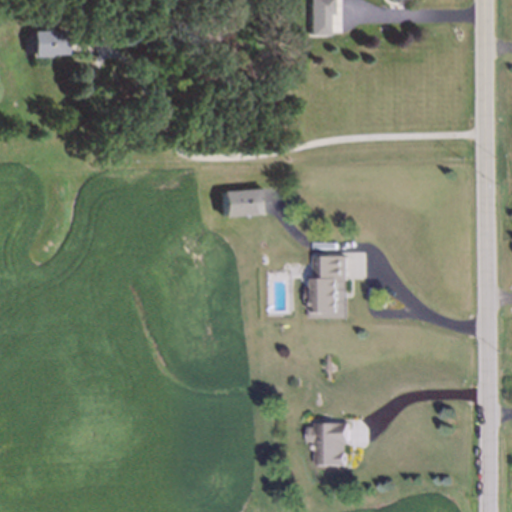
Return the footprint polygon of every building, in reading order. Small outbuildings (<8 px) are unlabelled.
[(307,34),(307,0),(330,0),(330,12),(325,12),(326,33),(307,34)] [(55,55),(25,55),(25,30),(55,30),(55,55)] [(219,215),(218,192),(261,189),(263,212),(219,215)] [(314,256),(345,256),(345,278),(343,278),(344,316),(309,316),(309,306),(306,306),(306,285),(314,285),(314,256)] [(313,427),(320,426),(321,423),(326,424),(327,426),(346,426),(346,444),(342,444),(341,455),(343,455),(343,466),(314,466),(313,452),(312,451),(312,447),(313,447),(313,445),(305,445),(306,431),(313,431),(313,427)]
